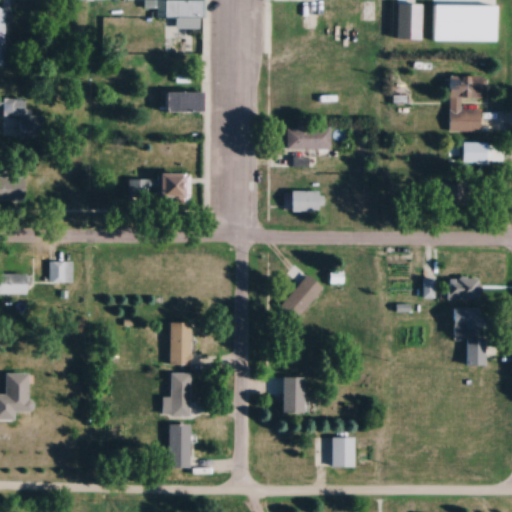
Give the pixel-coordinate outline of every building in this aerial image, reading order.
[(199,0),(154,0),(154,17),(174,17),(174,27),(200,27),(199,0)] [(300,0),(267,0),(268,14),(272,14),(272,28),(301,28),(300,0)] [(495,0),(475,0),(475,28),(495,28),(495,0)] [(460,97),(479,97),(478,75),(446,75),(447,130),(480,130),(480,108),(461,108),(460,97)] [(199,111),(199,91),(163,91),(163,111),(199,111)] [(4,137),(45,137),(45,115),(23,115),(23,98),(0,97),(0,118),(5,118),(4,137)] [(332,127),(286,125),(285,148),(331,150),(332,127)] [(483,159),(483,142),(461,142),(461,159),(483,159)] [(155,180),(130,180),(130,199),(188,199),(188,172),(155,172),(155,180)] [(0,199),(23,200),(23,176),(0,176),(0,199)] [(288,210),(317,210),(317,190),(288,190),(288,210)] [(49,261),(49,283),(74,283),(74,261),(49,261)] [(0,294),(28,294),(28,273),(0,273),(0,294)] [(323,290),(307,274),(274,307),(290,323),(323,290)] [(477,299),(477,278),(445,278),(445,299),(477,299)] [(463,335),(463,365),(481,365),(481,307),(449,307),(449,335),(463,335)] [(189,322),(167,322),(166,365),(189,365),(189,322)] [(0,418),(12,418),(12,410),(27,411),(27,372),(2,372),(2,393),(0,392),(0,418)] [(189,416),(189,372),(167,372),(167,416),(189,416)] [(302,376),(280,376),(280,413),(302,413),(302,376)] [(189,467),(189,423),(166,423),(166,467),(189,467)] [(316,465),(351,465),(351,436),(326,436),(326,441),(316,441),(316,465)]
